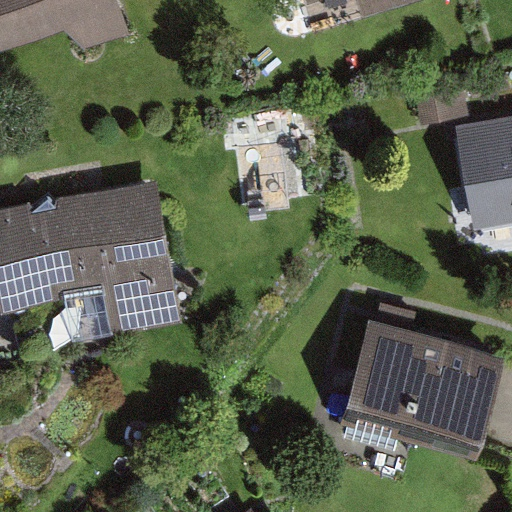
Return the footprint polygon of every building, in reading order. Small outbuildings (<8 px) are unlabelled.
[(116,0),(0,0),(0,54),(122,20),(116,0)] [(302,0),(304,3),(314,0),(361,0),(366,14),(409,0),(302,0)] [(505,74),(414,95),(420,123),(469,112),(466,99),(509,89),(505,74)] [(511,115),(462,125),(481,226),(511,219),(511,115)] [(178,330),(161,188),(0,207),(0,307),(66,299),(72,343),(178,330)] [(509,347),(361,313),(336,424),(484,457),(509,347)] [(274,511),(255,486),(218,511),(274,511)]
